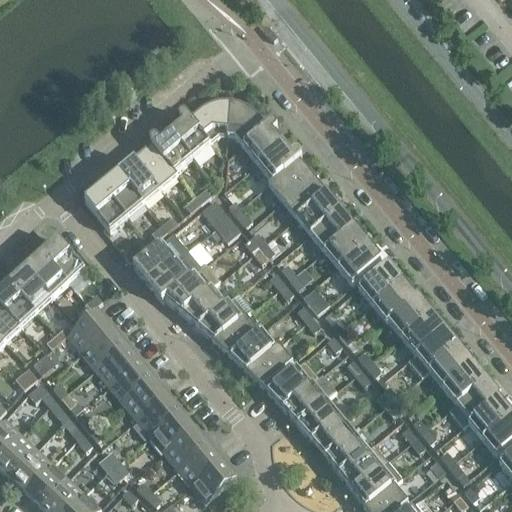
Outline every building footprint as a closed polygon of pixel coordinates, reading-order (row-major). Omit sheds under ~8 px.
[(202,116),(192,124),(191,125),(211,149),(220,141),(228,142),(232,108),(229,107),(226,107),(221,108),(216,109),(211,111),(209,112),(206,113),(204,114),(202,116)] [(234,108),(232,108),(228,142),(237,143),(244,152),(268,132),(259,122),(256,118),(251,115),(247,112),(244,111),(242,110),(237,108),(234,108)] [(182,127),(171,136),(193,163),(211,149),(191,125),(192,124),(189,120),(188,119),(187,119),(186,119),(184,119),(183,120),(182,121),(181,122),(181,124),(181,125),(181,126),(182,127)] [(244,152),(259,169),(286,147),(277,136),(278,135),(278,134),(279,134),(279,133),(279,132),(279,131),(278,130),(278,129),(277,129),(276,128),(275,128),(274,128),(273,128),(271,128),(268,132),(244,152)] [(176,178),(193,163),(171,136),(160,145),(159,144),(158,144),(157,143),(155,143),(154,144),(153,145),(152,146),(152,147),(151,148),(152,149),(152,150),(152,151),(153,151),(176,178)] [(295,158),(286,147),(259,169),(273,187),(301,165),(302,164),(303,163),(303,162),(303,161),(302,159),(302,158),(300,157),(299,157),(297,157),(296,158),(295,158)] [(179,181),(176,178),(153,151),(144,158),(141,155),(133,162),(135,165),(136,165),(162,195),(179,181)] [(116,175),(119,179),(145,209),(162,195),(136,165),(135,165),(127,172),(125,168),(116,175)] [(308,174),(301,165),(273,187),(270,189),(284,207),(315,182),(319,179),(312,171),(308,174)] [(128,223),(145,209),(119,179),(111,186),(108,182),(100,189),(128,223)] [(284,207),(298,224),(329,198),(329,199),(333,196),(325,187),(322,190),(315,182),(284,207)] [(111,237),(128,223),(100,189),(92,195),(95,199),(86,207),(111,237)] [(196,203),(202,209),(212,201),(207,194),(196,203)] [(336,207),(329,199),(329,198),(298,224),(311,240),(346,212),(339,204),(336,207)] [(191,218),(202,209),(196,203),(186,211),(191,218)] [(218,221),(225,216),(216,205),(210,211),(218,221)] [(229,212),(238,222),(245,217),(236,206),(229,212)] [(218,221),(210,211),(203,216),(212,227),(218,221)] [(352,220),(346,212),(311,240),(325,257),(344,241),(356,232),(349,223),(352,220)] [(227,232),(234,226),(225,216),(218,221),(227,232)] [(245,217),(238,222),(247,233),(254,227),(245,217)] [(218,221),(212,227),(220,237),(227,232),(218,221)] [(163,230),(168,237),(179,229),(173,222),(163,230)] [(227,232),(236,242),(242,236),(234,226),(227,232)] [(158,246),(168,237),(163,230),(152,239),(158,246)] [(227,232),(220,237),(229,248),(236,242),(227,232)] [(356,232),(344,241),(325,257),(339,274),(373,245),(367,237),(363,240),(356,232)] [(252,244),(261,254),(268,248),(259,238),(252,244)] [(175,239),(164,248),(135,272),(149,290),(189,256),(175,239)] [(39,256),(69,289),(86,274),(59,244),(50,253),(47,249),(39,256)] [(254,259),(261,254),(252,244),(246,249),(254,259)] [(380,253),(373,245),(339,274),(353,291),(384,266),(376,256),(380,253)] [(261,254),(269,265),(276,259),(268,248),(261,254)] [(131,268),(142,259),(136,252),(125,261),(131,268)] [(263,270),(269,265),(261,254),(254,259),(263,270)] [(27,274),(54,303),(69,289),(39,256),(32,263),(35,266),(27,274)] [(189,256),(149,290),(163,307),(166,305),(165,304),(203,273),(202,272),(189,256)] [(166,305),(182,318),(213,292),(220,286),(206,269),(202,272),(203,273),(165,304),(166,305)] [(282,275),(290,285),(297,280),(289,269),(282,275)] [(373,312),(408,283),(401,276),(398,279),(390,269),(359,294),(373,312)] [(8,285),(37,318),(54,303),(27,274),(18,282),(15,279),(8,285)] [(279,295),(286,289),(278,279),(271,284),(279,295)] [(297,280),(290,285),(299,296),(306,290),(297,280)] [(418,303),(417,302),(411,294),(414,291),(408,283),(373,312),(388,329),(390,328),(389,327),(418,303)] [(37,318),(8,285),(0,292),(3,296),(0,298),(0,308),(21,332),(37,318)] [(286,289),(279,295),(288,305),(295,300),(286,289)] [(213,292),(182,318),(199,332),(227,309),(227,308),(213,292)] [(239,298),(227,308),(227,309),(199,332),(215,347),(247,321),(246,320),(253,314),(239,298)] [(87,308),(93,315),(103,306),(98,300),(87,308)] [(403,343),(437,315),(430,307),(427,310),(419,301),(417,302),(418,303),(389,327),(390,328),(403,343)] [(319,320),(325,314),(317,304),(310,309),(319,320)] [(21,332),(0,308),(0,341),(5,347),(21,332)] [(83,324),(93,315),(87,308),(77,317),(83,324)] [(307,329),(314,323),(306,314),(300,319),(307,329)] [(416,360),(447,335),(440,326),(443,323),(437,315),(403,343),(416,360)] [(83,359),(113,334),(99,316),(73,337),(68,342),(83,359)] [(260,337),(247,321),(215,347),(232,361),(260,338),(260,337)] [(314,323),(307,329),(315,338),(322,333),(314,323)] [(331,329),(340,340),(347,334),(338,323),(331,329)] [(63,346),(68,342),(73,337),(68,331),(57,339),(63,346)] [(96,376),(127,350),(113,334),(83,359),(96,376)] [(340,340),(349,350),(355,344),(347,334),(340,340)] [(276,352),(262,335),(260,337),(260,338),(232,361),(247,376),(276,352)] [(416,360),(409,367),(422,383),(430,377),(464,349),(458,341),(454,344),(447,335),(416,360)] [(52,355),(63,346),(57,339),(47,348),(52,355)] [(335,342),(328,347),(337,358),(343,352),(335,342)] [(247,376),(263,392),(294,367),(279,349),(276,352),(247,376)] [(444,393),(475,368),(467,359),(471,356),(464,349),(430,377),(444,393)] [(96,376),(110,392),(141,367),(127,350),(96,376)] [(359,362),(367,373),(374,367),(365,357),(359,362)] [(41,364),(49,375),(56,369),(47,359),(41,364)] [(43,380),(49,375),(41,364),(34,370),(43,380)] [(298,372),(268,397),(284,413),(315,388),(321,383),(306,366),(298,372)] [(363,376),(355,366),(348,372),(356,382),(363,376)] [(110,392),(124,409),(155,384),(141,367),(110,392)] [(367,373),(376,383),(383,378),(374,367),(367,373)] [(475,368),(444,393),(458,410),(492,382),(485,374),(482,377),(475,368)] [(29,374),(23,379),(31,390),(38,384),(29,374)] [(363,376),(356,382),(365,392),(372,387),(363,376)] [(31,390),(23,379),(16,385),(25,395),(31,390)] [(458,410),(450,417),(464,433),(470,428),(469,428),(471,426),(472,427),(501,403),(501,404),(503,402),(495,393),(498,390),(492,382),(458,410)] [(124,409),(138,426),(168,400),(155,384),(124,409)] [(62,404),(69,398),(60,387),(53,393),(62,404)] [(51,413),(58,408),(42,388),(29,400),(36,408),(42,403),(51,413)] [(328,405),(315,388),(284,413),(298,429),(328,405)] [(384,398),(393,408),(399,402),(391,392),(384,398)] [(77,408),(69,398),(62,404),(70,414),(71,414),(76,420),(84,414),(79,407),(77,408)] [(386,413),(393,408),(384,398),(377,403),(386,413)] [(138,426),(151,442),(182,417),(168,400),(138,426)] [(393,408),(401,418),(408,413),(399,402),(393,408)] [(472,427),(471,426),(469,428),(470,428),(483,445),(511,421),(511,409),(508,412),(501,404),(501,403),(472,427)] [(298,429),(313,445),(342,421),(328,405),(298,429)] [(58,408),(51,413),(59,424),(66,418),(58,408)] [(394,424),(401,418),(393,408),(386,413),(394,424)] [(151,442),(165,459),(196,434),(182,417),(151,442)] [(89,437),(96,431),(88,421),(81,426),(89,437)] [(313,445),(327,462),(356,438),(342,421),(313,445)] [(511,421),(483,445),(498,462),(511,450),(511,421)] [(414,429),(422,440),(429,434),(421,424),(414,429)] [(6,425),(0,430),(0,463),(22,440),(6,425)] [(78,447),(85,441),(76,430),(70,436),(78,447)] [(105,442),(96,431),(89,437),(98,447),(105,442)] [(411,449),(418,443),(409,433),(403,438),(411,449)] [(165,459),(179,476),(210,450),(196,434),(165,459)] [(429,434),(422,440),(431,450),(438,444),(429,434)] [(454,456),(468,446),(461,436),(447,446),(454,456)] [(327,462),(340,479),(369,454),(356,438),(327,462)] [(22,440),(0,463),(0,473),(11,484),(38,455),(22,440)] [(87,457),(94,451),(85,441),(78,447),(87,457)] [(418,443),(411,449),(420,459),(427,453),(418,443)] [(179,476),(192,492),(223,467),(210,450),(179,476)] [(340,479),(353,496),(389,467),(375,450),(369,454),(340,479)] [(38,455),(11,484),(27,499),(54,470),(38,455)] [(113,456),(106,462),(115,472),(121,467),(113,456)] [(441,462),(450,473),(457,467),(448,457),(441,462)] [(511,459),(500,469),(511,483),(511,459)] [(115,472),(106,462),(100,468),(108,478),(115,472)] [(446,477),(437,466),(431,472),(439,483),(446,477)] [(115,472),(123,483),(130,477),(121,467),(115,472)] [(238,484),(223,467),(192,492),(207,510),(238,484)] [(389,467),(353,496),(365,511),(367,511),(395,489),(396,490),(403,484),(389,467)] [(457,467),(450,473),(458,483),(464,490),(471,485),(465,478),(457,467)] [(54,470),(27,499),(41,511),(43,511),(70,484),(54,470)] [(123,483),(115,472),(108,478),(117,488),(123,483)] [(70,484),(43,511),(73,511),(86,499),(70,484)] [(147,503),(153,497),(143,487),(137,494),(147,503)] [(402,511),(409,507),(396,490),(395,489),(367,511),(402,511)] [(454,507),(461,501),(452,491),(446,496),(454,507)] [(465,498),(474,508),(481,503),(472,492),(465,498)] [(129,494),(123,501),(133,510),(139,504),(129,494)] [(157,511),(163,506),(153,497),(147,503),(156,511),(157,511)] [(99,511),(86,499),(73,511),(99,511)] [(461,501),(454,507),(458,511),(469,511),(470,511),(461,501)]
